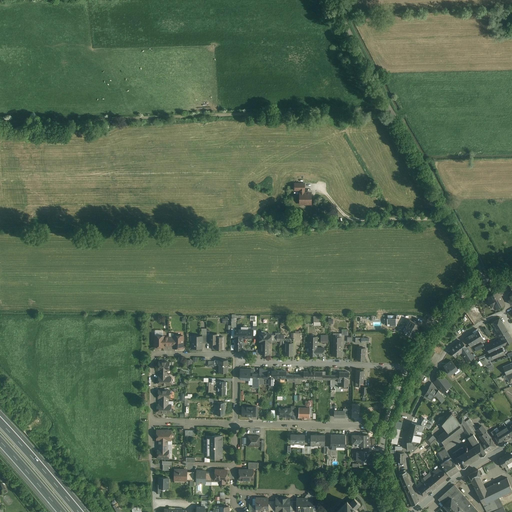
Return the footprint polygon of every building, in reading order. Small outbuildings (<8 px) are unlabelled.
[(311,193),(304,193),(304,190),(300,190),(300,193),(300,204),(311,204),(311,193)] [(504,293),(500,286),(493,289),(496,293),(498,292),(499,295),(504,293)] [(499,295),(498,292),(496,293),(489,297),(490,299),(488,300),(492,307),(495,305),(497,309),(504,304),(499,295)] [(313,315),(313,325),(324,325),(324,319),(320,319),(320,316),(313,315)] [(500,318),(492,323),(498,333),(506,328),(500,318)] [(410,320),(406,327),(407,327),(404,333),(413,337),(419,325),(410,320)] [(298,329),(301,325),(296,321),(293,325),(298,329)] [(511,339),(506,328),(498,333),(501,339),(500,340),(486,346),(489,353),(490,352),(504,346),(505,345),(511,341),(511,339)] [(252,330),(236,330),(236,329),(235,329),(234,329),(234,335),(234,338),(243,338),(252,338),(252,330)] [(473,334),(465,339),(470,346),(484,340),(483,338),(477,329),(472,332),(473,334)] [(271,334),(260,334),(260,343),(261,343),(269,343),(271,343),(271,335),(271,334)] [(162,336),(155,336),(155,347),(156,348),(158,348),(159,347),(164,347),(164,337),(164,336),(163,336),(163,335),(162,335),(162,336)] [(183,336),(174,336),(174,337),(172,337),(172,346),(174,346),(173,348),(183,348),(183,336)] [(202,336),(193,336),(193,342),(192,341),(191,348),(201,348),(201,343),(202,343),(202,336)] [(317,337),(309,336),(308,356),(317,356),(317,352),(317,337)] [(223,337),(215,337),(215,345),(213,345),(212,349),(223,349),(223,337)] [(243,338),(234,338),(234,345),(234,350),(243,350),(243,338)] [(461,341),(450,350),(455,357),(462,352),(467,348),(461,341)] [(269,343),(261,343),(261,355),(269,355),(269,343)] [(291,343),(285,343),(285,355),(293,355),(293,343),(291,343)] [(341,344),(333,344),(333,356),(341,356),(341,344)] [(504,346),(490,352),(491,355),(488,357),(490,360),(505,353),(504,353),(505,353),(504,353),(507,352),(504,346)] [(474,357),(467,347),(467,348),(462,352),(468,361),(474,357)] [(365,348),(357,348),(357,360),(365,361),(365,348)] [(431,349),(426,357),(430,360),(435,352),(431,349)] [(228,360),(219,360),(219,366),(219,373),(228,373),(228,360)] [(457,369),(451,361),(444,366),(450,375),(454,372),(456,375),(461,371),(459,368),(458,369),(457,369)] [(511,362),(503,367),(506,375),(511,372),(511,362)] [(250,370),(241,369),(240,379),(249,380),(249,378),(250,374),(250,370)] [(364,371),(356,370),(355,382),(360,383),(363,383),(364,371)] [(277,371),(263,371),(263,374),(262,374),(262,378),(266,378),(269,379),(269,385),(269,384),(273,384),(273,385),(274,379),(277,379),(277,378),(277,371)] [(313,371),(304,371),(304,376),(304,379),(306,379),(308,380),(308,379),(313,379),(313,371)] [(511,372),(506,375),(503,376),(508,384),(510,383),(511,382),(511,372)] [(443,375),(434,382),(442,393),(451,386),(443,375)] [(348,380),(339,380),(339,387),(339,388),(340,388),(340,386),(348,386),(348,380)] [(215,382),(209,382),(208,391),(218,391),(218,382),(215,382)] [(226,382),(218,382),(218,391),(218,395),(226,395),(226,382)] [(438,390),(432,383),(429,387),(424,396),(431,401),(433,397),(433,398),(435,395),(442,402),(445,399),(438,390)] [(225,403),(217,403),(216,415),(225,415),(225,403)] [(253,407),(242,407),(242,416),(252,416),(253,407)] [(279,408),(279,416),(291,417),(291,409),(279,408)] [(309,409),(299,408),(299,417),(309,417),(309,409)] [(452,413),(442,425),(446,430),(458,421),(452,413)] [(429,421),(423,417),(421,420),(422,421),(421,425),(425,426),(429,421)] [(476,429),(469,419),(465,422),(473,433),(474,435),(478,432),(476,429)] [(412,423),(409,432),(421,434),(422,430),(423,431),(425,427),(425,426),(421,425),(412,423)] [(491,438),(482,426),(476,429),(478,432),(480,435),(479,436),(484,442),(491,438)] [(511,435),(506,426),(496,433),(494,430),(491,432),(493,435),(494,435),(499,444),(511,435)] [(168,430),(164,430),(157,430),(157,433),(158,434),(158,440),(159,440),(168,440),(171,440),(171,433),(170,433),(168,432),(168,430)] [(421,434),(409,432),(408,440),(409,440),(415,441),(414,442),(418,443),(419,442),(421,434)] [(469,443),(475,441),(471,432),(467,434),(469,438),(467,438),(469,443)] [(431,433),(425,440),(430,445),(437,439),(431,433)] [(345,435),(334,435),(334,436),(331,435),(331,447),(331,449),(336,449),(336,445),(345,445),(345,447),(345,435)] [(368,435),(352,435),(353,444),(359,443),(359,447),(362,446),(368,446),(368,435)] [(222,436),(207,436),(207,458),(222,458),(222,436)] [(260,436),(248,436),(248,446),(253,447),(253,445),(259,445),(259,447),(260,436)] [(451,458),(439,438),(434,443),(444,461),(445,461),(451,458)] [(484,442),(481,444),(486,452),(496,446),(491,438),(484,442)] [(415,441),(409,440),(409,442),(407,442),(408,450),(409,450),(413,449),(416,446),(418,443),(414,442),(415,441)] [(463,444),(451,452),(453,456),(466,447),(463,444)] [(363,451),(356,452),(356,461),(359,460),(359,463),(369,463),(368,452),(368,451),(363,451)] [(511,451),(503,457),(507,465),(509,468),(511,465),(511,451)] [(507,465),(503,457),(498,459),(503,467),(505,466),(507,470),(505,471),(507,473),(510,471),(509,468),(507,465)] [(451,458),(445,461),(446,464),(445,465),(443,463),(441,464),(449,476),(459,469),(453,461),(451,458)] [(432,477),(426,481),(424,479),(416,486),(424,497),(448,476),(441,466),(433,472),(435,474),(432,477)] [(181,470),(175,470),(175,479),(186,479),(187,479),(187,472),(187,470),(182,470),(182,469),(181,469),(181,470)] [(224,470),(215,470),(215,472),(215,481),(216,481),(220,481),(220,483),(224,484),(225,481),(227,481),(227,474),(227,473),(225,471),(224,471),(224,470)] [(253,470),(239,470),(239,480),(253,480),(253,470)] [(480,474),(478,470),(468,475),(476,491),(485,487),(479,475),(480,474)] [(206,471),(197,471),(196,483),(203,483),(203,482),(203,481),(205,481),(206,472),(206,471)] [(412,488),(411,485),(411,484),(410,484),(409,481),(408,478),(407,478),(406,475),(406,474),(406,472),(400,474),(400,477),(412,506),(418,502),(418,501),(417,498),(415,495),(415,494),(414,492),(414,491),(412,488)] [(168,478),(159,478),(159,485),(158,488),(160,488),(168,488),(168,478)] [(485,487),(476,491),(478,494),(483,505),(489,501),(496,498),(499,497),(506,494),(506,495),(508,494),(507,493),(511,491),(511,492),(511,491),(511,490),(507,478),(485,487)] [(478,511),(455,485),(447,492),(446,492),(438,499),(443,505),(451,498),(463,511),(478,511)] [(463,511),(451,498),(443,505),(449,511),(463,511)] [(313,499),(305,499),(304,511),(309,511),(313,511),(313,499)] [(358,511),(356,510),(360,505),(354,499),(350,504),(347,502),(337,511),(358,511)] [(489,501),(483,505),(486,511),(492,511),(494,511),(489,501)]
